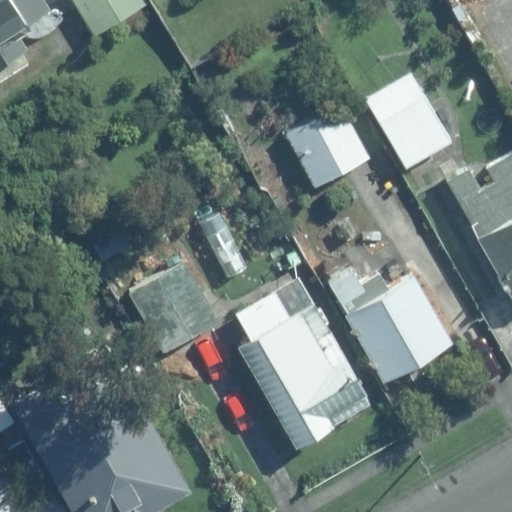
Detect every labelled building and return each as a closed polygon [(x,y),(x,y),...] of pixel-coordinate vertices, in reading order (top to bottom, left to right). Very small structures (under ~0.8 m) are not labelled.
[(39,0),(0,0),(0,66),(24,54),(11,30),(46,12),(39,0)] [(66,0),(79,23),(121,0),(66,0)] [(415,62),(362,92),(403,166),(409,163),(415,174),(438,161),(432,151),(457,137),(415,62)] [(342,97),(282,128),(313,186),(372,155),(342,97)] [(511,148),(483,164),(489,174),(477,181),(466,162),(442,175),(510,296),(511,295),(511,148)] [(377,375),(451,334),(412,265),(386,279),(380,267),(362,277),(356,266),(326,283),(377,375)] [(244,330),(229,339),(288,445),(373,399),(319,302),(302,311),(283,277),(231,306),(244,330)] [(125,335),(10,393),(70,511),(163,511),(157,499),(186,484),(149,411),(161,405),(125,335)] [(0,511),(31,511),(11,478),(0,484),(0,511)]
